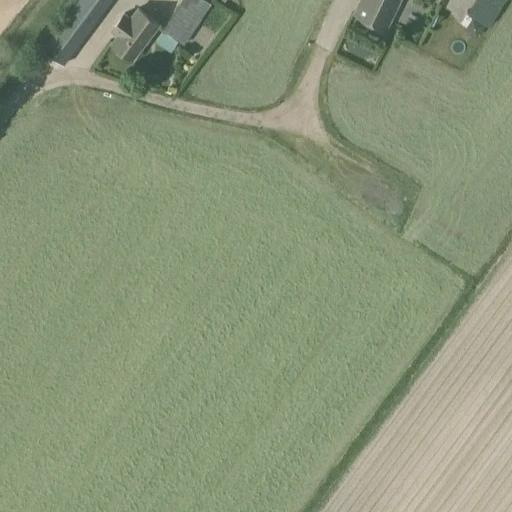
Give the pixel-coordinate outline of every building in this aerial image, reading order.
[(77,0),(41,50),(63,65),(111,0),(77,0)] [(210,3),(205,0),(181,0),(161,31),(184,45),(210,3)] [(360,0),(354,14),(386,29),(399,0),(360,0)] [(321,51),(341,13),(325,5),(305,43),(321,51)] [(132,59),(159,24),(138,9),(131,19),(124,14),(112,30),(118,35),(112,44),(117,47),(116,52),(123,57),(127,55),(132,59)] [(476,37),(484,25),(472,17),(464,30),(476,37)] [(338,187),(391,212),(403,187),(350,162),(338,187)]
